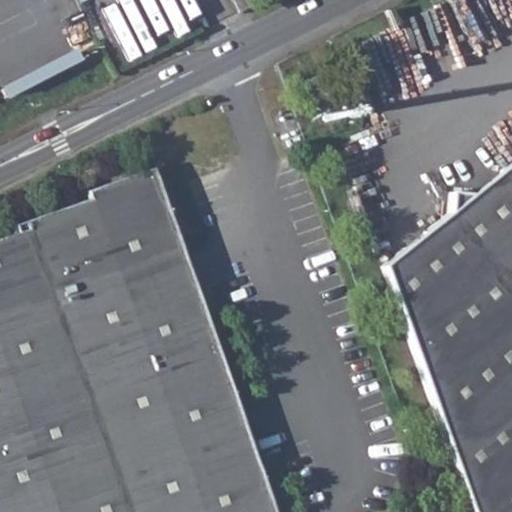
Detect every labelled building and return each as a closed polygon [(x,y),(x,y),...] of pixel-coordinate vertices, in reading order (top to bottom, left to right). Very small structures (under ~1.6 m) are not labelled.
[(327,99),(318,75),(306,80),(315,103),(327,99)] [(324,121),(325,122),(327,122),(328,122),(329,121),(330,120),(331,118),(331,117),(330,116),(329,115),(328,114),(327,113),(325,114),(324,114),(323,115),(322,116),(322,118),(322,119),(323,120),(324,121)] [(511,511),(511,159),(505,165),(511,173),(511,332),(420,403),(466,511),(511,511)] [(511,173),(505,165),(377,267),(420,403),(511,332),(511,173)] [(0,511),(271,511),(150,170),(83,193),(86,201),(12,227),(14,235),(0,240),(0,511)]
